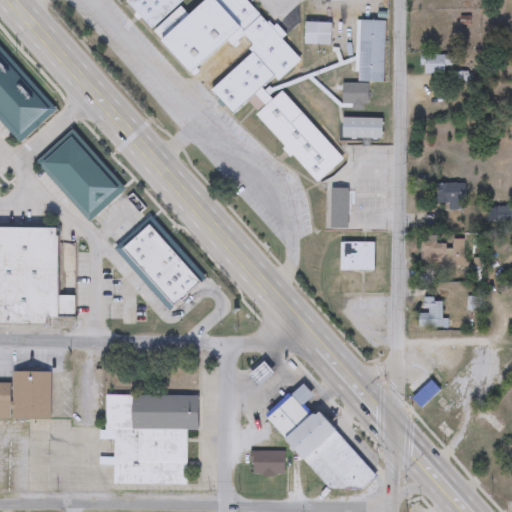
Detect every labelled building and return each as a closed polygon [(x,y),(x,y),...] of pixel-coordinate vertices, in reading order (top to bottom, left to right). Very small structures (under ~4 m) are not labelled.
[(247,0),(300,60),(265,91),(273,100),(282,91),(343,160),(317,183),(246,103),(233,115),(212,90),(256,51),(243,36),(232,45),(229,42),(192,75),(153,31),(181,6),(190,16),(206,0),(184,0),(151,30),(125,0),(247,0)] [(357,21),(385,21),(385,82),(357,82),(357,21)] [(422,74),(422,56),(453,56),(453,74),(422,74)] [(369,108),(342,108),(342,84),(369,84),(369,108)] [(343,138),(343,119),(382,119),(382,138),(343,138)] [(439,204),(439,183),(465,183),(465,204),(439,204)] [(46,324),(0,324),(0,228),(59,229),(58,317),(46,317),(46,324)] [(113,261),(160,261),(160,230),(113,230),(113,261)] [(129,252),(153,231),(184,267),(160,288),(129,252)] [(466,268),(422,269),(421,239),(436,238),(436,245),(453,245),(453,239),(465,239),(466,268)] [(341,243),(375,243),(375,272),(341,272),(341,243)] [(443,319),(448,319),(448,328),(419,328),(419,314),(424,314),(424,299),(443,299),(443,319)] [(51,420),(0,420),(0,384),(13,384),(13,372),(51,373),(51,420)] [(78,375),(78,410),(97,410),(97,375),(78,375)] [(320,411),(375,477),(354,495),(345,484),(333,495),(268,417),(306,386),(315,397),(305,406),(314,416),(320,411)] [(421,407),(414,398),(427,388),(430,391),(435,387),(439,392),(421,407)] [(186,484),(113,484),(114,432),(106,431),(106,396),(199,396),(199,431),(187,431),(186,484)] [(501,422),(491,410),(499,403),(509,415),(501,422)] [(445,439),(439,430),(452,420),(458,429),(445,439)] [(480,469),(469,458),(489,438),(500,450),(480,469)] [(285,452),(285,476),(251,477),(251,452),(285,452)]
